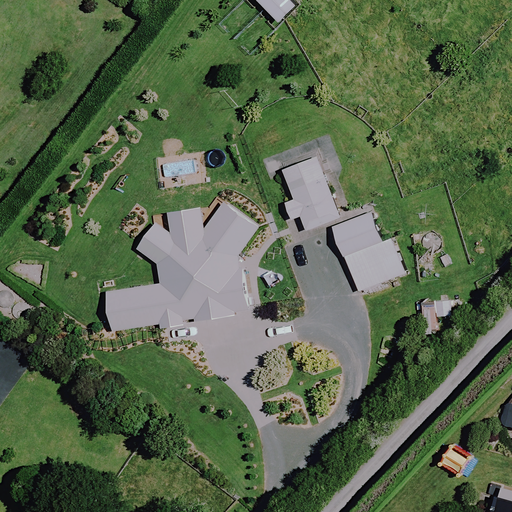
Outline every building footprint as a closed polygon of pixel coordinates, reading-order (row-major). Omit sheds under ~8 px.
[(299,8),(292,0),(261,0),(282,23),(299,8)] [(343,219),(320,159),(287,171),(298,200),(289,204),(296,221),(304,217),(310,232),(343,219)] [(386,242),(374,213),(336,228),(362,293),(409,274),(395,239),(386,242)] [(502,420),(494,412),(478,427),(486,436),(495,427),(502,420)] [(483,449),(468,433),(458,442),(473,458),(483,449)] [(511,511),(511,501),(499,498),(495,511),(511,511)]
